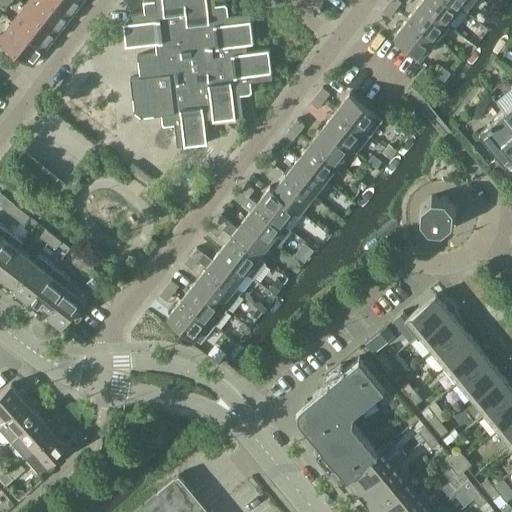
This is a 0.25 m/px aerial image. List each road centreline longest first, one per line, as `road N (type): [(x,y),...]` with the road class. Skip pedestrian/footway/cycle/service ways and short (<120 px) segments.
road 1 (residential): [(103,376),(107,331),(340,37)]
road 2 (residential): [(229,410),(412,261),(448,270),(476,254),(487,236)]
road 3 (residential): [(229,410),(203,378),(169,364),(123,366),(103,376)]
road 4 (residential): [(315,511),(229,410)]
road 5 (residential): [(103,376),(119,389),(229,410)]
